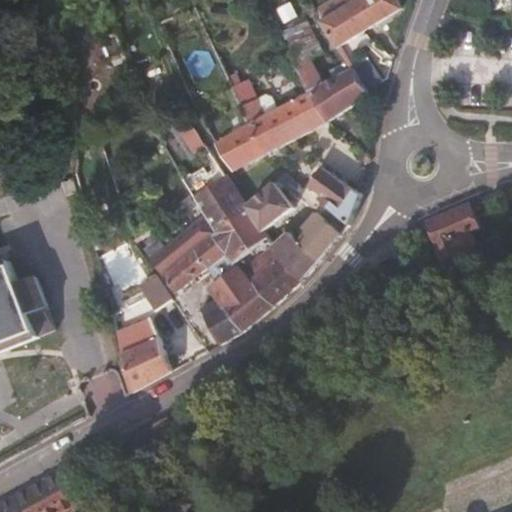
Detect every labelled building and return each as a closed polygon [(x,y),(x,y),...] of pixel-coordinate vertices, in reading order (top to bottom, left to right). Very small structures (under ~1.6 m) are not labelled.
[(403,11),(397,0),(361,0),(350,8),(366,33),(403,11)] [(479,22),(483,7),(456,0),(451,15),(479,22)] [(352,42),(366,33),(350,8),(323,24),(339,50),(353,70),(370,94),(384,83),(370,62),(365,65),(352,42)] [(305,24),(300,13),(288,18),(285,9),(276,13),(285,33),(305,24)] [(330,125),(370,96),(370,94),(353,70),(326,87),(312,60),(323,55),(316,37),(291,48),(312,94),(330,125)] [(266,118),(250,82),(233,88),(252,125),(266,118)] [(273,154),(330,125),(312,94),(266,118),(252,125),(273,154)] [(194,125),(183,132),(196,151),(207,144),(194,125)] [(273,154),(252,125),(219,147),(237,173),(273,154)] [(193,195),(227,174),(217,160),(184,181),(193,195)] [(355,222),(364,198),(324,170),(312,190),(323,199),(322,204),(352,227),(355,222)] [(250,209),(227,174),(193,195),(209,222),(220,236),(215,241),(236,267),(238,266),(271,240),(266,234),(250,209)] [(78,197),(74,179),(64,181),(68,199),(78,197)] [(296,211),(277,186),(250,209),(266,234),(296,211)] [(480,246),(477,231),(484,229),(475,208),(431,227),(445,263),(476,251),(480,246)] [(322,263),(345,237),(319,215),(302,236),(305,239),(301,244),(322,263)] [(167,278),(194,257),(208,273),(219,287),(214,293),(221,302),(246,336),(276,309),(252,282),(238,266),(236,267),(215,241),(220,236),(209,222),(174,248),(172,247),(155,261),(167,278)] [(155,261),(172,247),(168,241),(162,244),(159,238),(153,230),(140,239),(155,261)] [(168,241),(163,235),(159,238),(162,244),(168,241)] [(322,263),(301,244),(292,235),(275,249),(283,257),(306,282),(322,263)] [(179,295),(208,273),(194,257),(167,278),(179,295)] [(276,309),(306,282),(283,257),(252,282),(276,309)] [(0,357),(42,340),(58,334),(37,281),(21,287),(12,265),(2,269),(0,263),(0,357)] [(175,302),(158,277),(141,289),(158,313),(175,302)] [(246,336),(221,302),(204,312),(224,348),(246,336)] [(175,374),(165,350),(150,320),(118,333),(134,396),(175,374)] [(76,511),(74,504),(92,493),(76,465),(0,507),(0,511),(76,511)]
